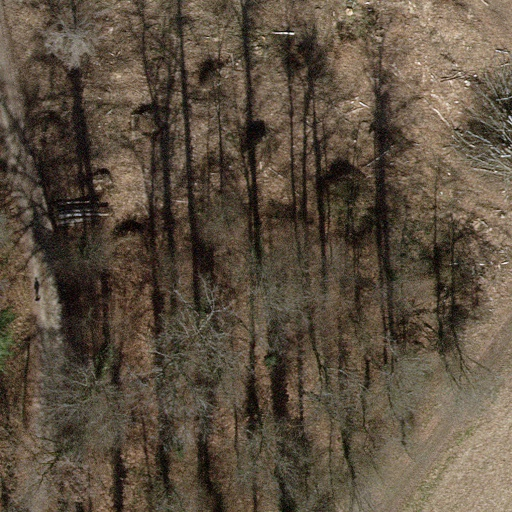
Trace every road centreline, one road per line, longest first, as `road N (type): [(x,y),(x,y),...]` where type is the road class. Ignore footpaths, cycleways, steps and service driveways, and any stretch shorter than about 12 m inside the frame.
road 1 (track): [(34,511),(54,443),(55,298),(0,50)]
road 2 (track): [(324,511),(511,240)]
